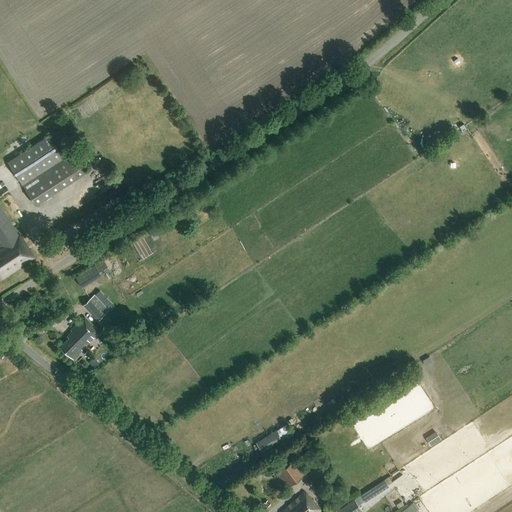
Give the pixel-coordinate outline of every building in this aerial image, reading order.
[(72,149),(62,156),(47,134),(6,161),(35,205),(86,171),(72,149)] [(0,278),(33,257),(17,234),(0,207),(0,278)] [(103,260),(93,266),(99,277),(110,270),(103,260)] [(94,294),(83,304),(98,319),(108,309),(99,299),(100,298),(97,294),(96,296),(94,294)] [(71,359),(97,333),(82,318),(69,331),(72,334),(59,348),(71,359)] [(93,356),(88,351),(84,355),(89,360),(93,356)] [(296,439),(286,423),(256,442),(266,458),(296,439)] [(430,445),(441,438),(435,430),(425,437),(430,445)] [(300,454),(311,467),(321,459),(311,446),(300,454)] [(287,486),(307,471),(297,457),(276,472),(287,486)] [(354,498),(358,504),(364,499),(366,502),(375,495),(389,486),(383,478),(370,487),(354,498)] [(336,482),(328,488),(333,495),(341,489),(336,482)] [(318,511),(319,511),(304,493),(280,511),(318,511)] [(354,499),(337,510),(338,511),(342,511),(343,511),(359,511),(362,510),(354,499)]
